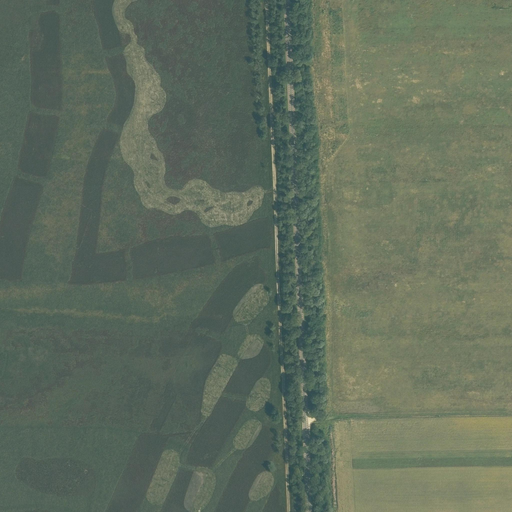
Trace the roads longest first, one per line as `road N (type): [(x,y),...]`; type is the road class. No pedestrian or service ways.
road 1 (secondary): [(309,511),(286,0)]
road 2 (track): [(267,0),(290,511)]
road 3 (track): [(343,0),(350,128),(330,171),(329,376),(336,416)]
road 4 (track): [(304,416),(511,412)]
